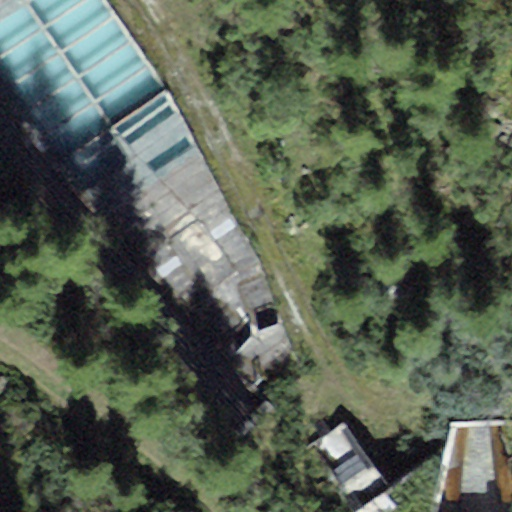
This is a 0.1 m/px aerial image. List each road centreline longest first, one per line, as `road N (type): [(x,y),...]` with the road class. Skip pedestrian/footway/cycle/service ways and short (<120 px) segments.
road 1 (track): [(145,0),(328,357)]
road 2 (track): [(0,354),(202,511)]
